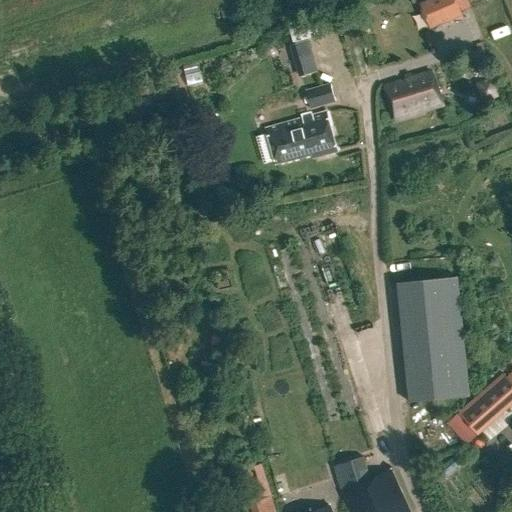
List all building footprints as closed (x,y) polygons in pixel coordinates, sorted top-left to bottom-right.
[(431,0),(420,5),(430,29),(464,15),(457,0),(431,0)] [(317,72),(308,41),(292,46),(301,77),(317,72)] [(443,108),(433,76),(388,90),(399,126),(426,117),(425,114),(443,108)] [(306,92),(311,109),(335,102),(331,85),(306,92)] [(266,129),(277,164),(320,153),(320,157),(338,152),(338,151),(337,151),(326,113),(327,113),(327,112),(266,129)] [(304,245),(275,247),(278,294),(306,292),(304,245)] [(511,377),(509,380),(503,373),(447,423),(467,445),(478,435),(479,436),(511,405),(511,377)] [(411,511),(392,471),(371,481),(364,458),(334,467),(342,495),(350,511),(411,511)]
